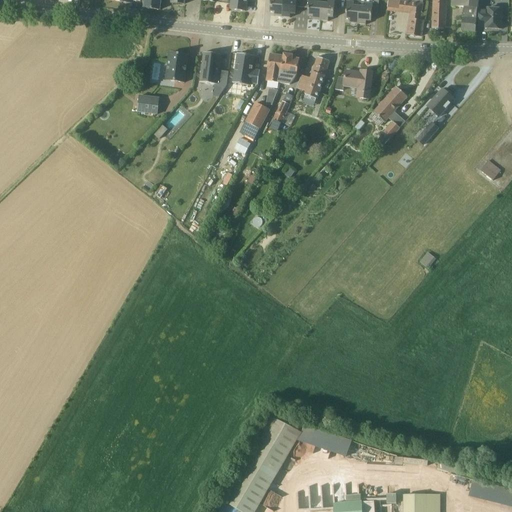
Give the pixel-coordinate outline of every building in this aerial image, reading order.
[(160,10),(161,0),(145,0),(144,9),(160,10)] [(232,0),(231,10),(246,12),(247,0),(232,0)] [(270,0),(271,3),(270,12),(275,13),(274,17),(282,17),(284,0),(270,0)] [(284,0),(282,17),(290,18),(291,15),(296,15),(296,5),(296,0),(284,0)] [(309,0),(309,6),(308,16),(313,16),(312,20),(320,21),(322,0),(309,0)] [(333,18),(335,0),(331,0),(322,0),(320,21),(328,22),(329,18),(333,18)] [(411,15),(410,25),(408,35),(421,37),(424,21),(420,21),(423,0),(388,0),(387,12),(411,15)] [(446,30),(447,15),(447,0),(433,0),(432,29),(446,30)] [(478,9),(479,0),(452,0),(452,7),(464,8),(462,32),(475,33),(476,23),(477,9),(478,9)] [(358,25),(360,3),(348,2),(346,19),(350,20),(350,24),(358,25)] [(371,22),(372,13),(373,5),(360,3),(358,25),(366,25),(366,22),(371,22)] [(502,30),(502,19),(503,19),(504,10),(487,9),(487,11),(480,10),(479,27),(492,28),(492,29),(502,30)] [(170,53),(166,81),(185,83),(188,56),(170,53)] [(222,56),(204,53),(200,83),(218,86),(222,56)] [(258,85),(260,72),(252,70),(254,57),(237,54),(233,84),(250,86),(250,84),(258,85)] [(284,57),(271,55),(266,82),(280,84),(284,57)] [(284,55),(284,57),(280,84),(290,86),(296,76),(298,70),(299,60),(293,59),(293,56),(284,55)] [(314,107),(326,71),(329,61),(318,58),(310,80),(301,77),(297,89),(306,93),(303,103),(314,107)] [(369,101),(372,82),(373,72),(372,72),(372,73),(362,72),(361,75),(357,74),(357,73),(346,72),(345,79),(339,77),(336,90),(343,91),(344,87),(357,89),(356,100),(369,101)] [(385,123),(401,105),(408,97),(396,87),(373,112),(385,123)] [(456,99),(444,89),(428,107),(440,117),(456,99)] [(291,103),(293,95),(287,93),(284,101),(291,103)] [(160,99),(139,96),(137,113),(157,116),(160,99)] [(282,124),(287,113),(291,106),(282,102),(270,128),(278,131),(282,124)] [(260,130),(270,112),(255,104),(245,122),(260,130)] [(400,129),(393,123),(382,135),(389,141),(400,129)] [(423,134),(429,139),(438,129),(432,123),(423,134)] [(159,140),(164,134),(159,130),(154,136),(159,140)] [(122,158),(116,154),(112,159),(118,164),(122,158)] [(500,171),(489,162),(481,171),(499,186),(502,183),(498,180),(502,175),(499,173),(500,171)] [(290,179),(295,172),(290,168),(285,175),(290,179)] [(213,236),(223,239),(227,229),(216,226),(213,236)] [(429,251),(421,262),(430,268),(437,257),(429,251)] [(255,511),(301,434),(272,417),(223,501),(240,511),(255,511)] [(511,486),(476,479),(472,496),(511,505),(511,486)] [(392,503),(400,503),(401,494),(393,493),(392,503)] [(440,511),(441,495),(403,495),(403,511),(440,511)] [(340,502),(340,511),(378,511),(379,500),(340,502)]
